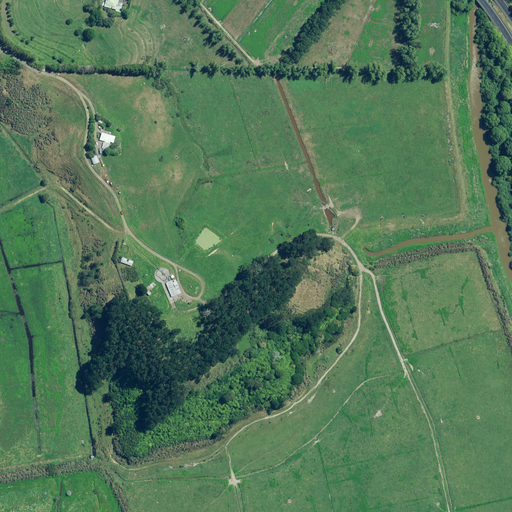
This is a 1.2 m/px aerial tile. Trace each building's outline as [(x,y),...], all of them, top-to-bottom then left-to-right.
[(115,9),(115,11),(120,12),(121,7),(116,6),(117,4),(117,0),(105,0),(104,7),(115,9)] [(101,148),(107,149),(108,143),(109,143),(109,142),(113,143),(114,137),(101,133),(99,140),(103,141),(101,148)] [(99,162),(96,156),(90,158),(92,164),(99,162)] [(132,261),(121,257),(120,262),(131,266),(132,261)] [(180,293),(175,279),(165,283),(171,297),(180,293)] [(155,285),(152,282),(144,290),(149,295),(150,293),(148,291),(155,285)]
